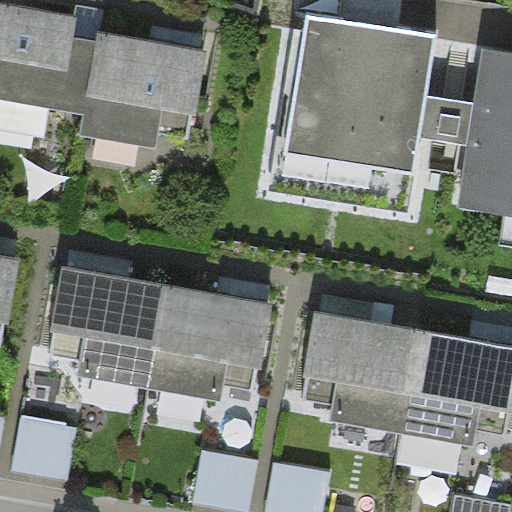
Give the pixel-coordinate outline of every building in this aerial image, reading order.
[(0,124),(79,138),(99,20),(0,3),(0,124)] [(511,47),(482,43),(473,98),(429,91),(438,32),(312,13),(285,188),(409,207),(420,134),(468,142),(458,210),(511,218),(511,47)] [(99,20),(79,138),(190,157),(210,40),(99,20)] [(0,348),(15,262),(0,259),(0,348)] [(163,286),(58,268),(40,367),(146,385),(163,286)] [(269,304),(163,286),(146,385),(251,403),(269,304)] [(417,329),(311,311),(294,410),(400,428),(417,329)] [(511,407),(511,345),(417,329),(400,428),(505,447),(511,407)] [(80,423),(23,413),(13,467),(69,478),(80,423)] [(261,457),(204,447),(194,501),(250,511),(261,457)] [(324,511),(333,471),(276,460),(266,511),(324,511)] [(511,511),(511,508),(511,500),(457,490),(452,511),(511,511)]
